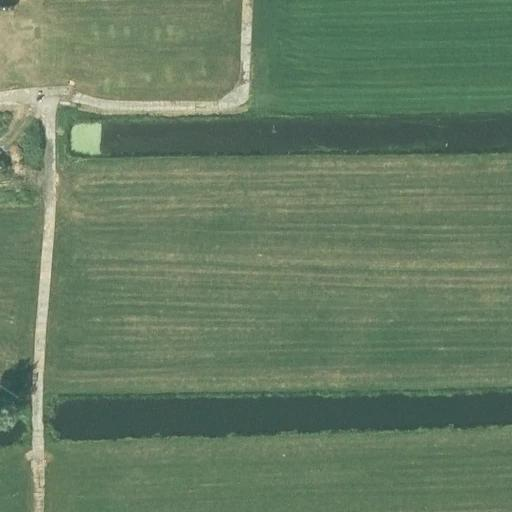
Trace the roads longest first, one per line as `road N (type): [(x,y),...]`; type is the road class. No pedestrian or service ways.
road 1 (track): [(0,100),(44,95),(50,204),(36,511)]
road 2 (track): [(44,95),(233,104),(244,87),(248,0)]
